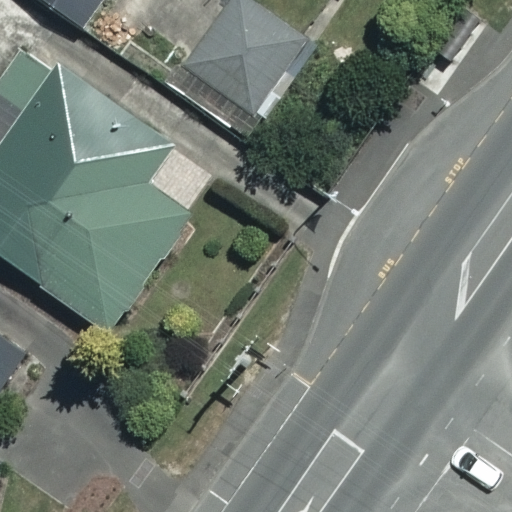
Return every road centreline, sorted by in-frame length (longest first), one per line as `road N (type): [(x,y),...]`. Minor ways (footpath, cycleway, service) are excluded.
road 1 (secondary): [(511,212),(396,376)]
road 2 (secondary): [(396,376),(301,511)]
road 3 (residential): [(511,454),(396,376)]
